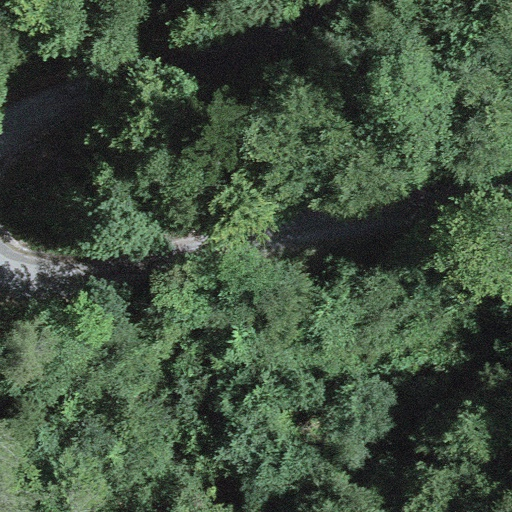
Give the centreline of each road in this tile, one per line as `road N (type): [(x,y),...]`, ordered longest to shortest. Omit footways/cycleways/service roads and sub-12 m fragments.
road 1 (track): [(511,183),(208,252),(8,280),(0,270)]
road 2 (track): [(0,140),(43,103),(323,16),(344,0)]
